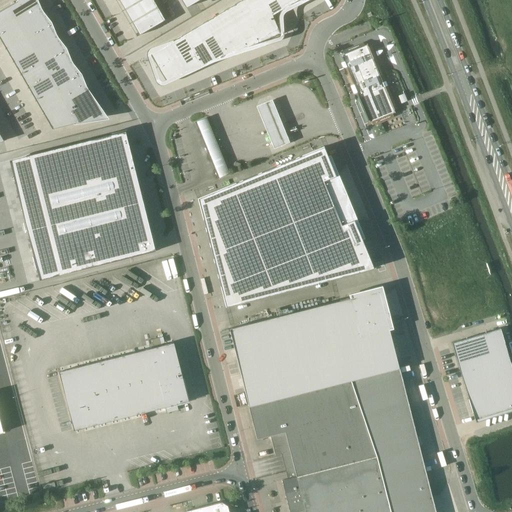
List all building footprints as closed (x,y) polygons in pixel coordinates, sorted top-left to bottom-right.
[(34,0),(19,0),(0,11),(0,39),(52,129),(102,117),(34,0)] [(152,0),(118,0),(139,35),(164,20),(152,0)] [(242,0),(150,55),(165,80),(279,34),(272,16),(298,0),(242,0)] [(341,55),(369,123),(394,112),(366,44),(341,55)] [(271,100),(256,107),(274,149),(289,143),(271,100)] [(127,130),(13,159),(43,278),(157,249),(127,130)] [(220,151),(215,141),(204,146),(208,155),(220,151)] [(323,148),(197,198),(225,307),(373,269),(365,247),(363,248),(359,239),(362,237),(328,155),(326,156),(323,148)] [(468,220),(420,237),(450,322),(498,305),(468,220)] [(435,511),(377,292),(228,329),(257,439),(270,436),(275,456),(289,452),(294,470),(302,468),(304,474),(281,480),(289,511),(435,511)] [(451,345),(475,419),(511,408),(511,370),(500,329),(453,343),(451,345)] [(188,401),(173,343),(58,372),(73,431),(188,401)] [(228,511),(226,501),(184,511),(228,511)]
